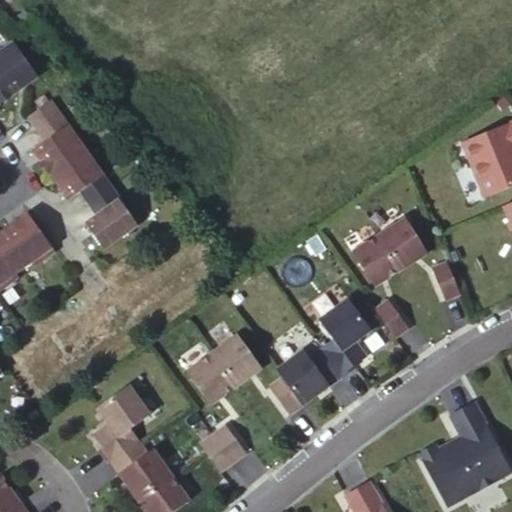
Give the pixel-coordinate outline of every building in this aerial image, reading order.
[(35,74),(11,39),(0,46),(0,98),(10,91),(32,76),(35,74)] [(56,111),(47,98),(25,114),(42,139),(30,147),(65,198),(77,189),(93,213),(81,222),(98,247),(133,223),(107,185),(81,148),(56,111)] [(484,198),(511,186),(511,120),(460,142),(484,198)] [(511,202),(502,206),(511,231),(511,202)] [(31,264),(51,249),(25,212),(0,229),(0,285),(14,276),(11,272),(20,266),(28,259),(31,264)] [(403,219),(377,233),(398,270),(424,255),(403,219)] [(373,284),(398,270),(377,233),(352,248),(373,284)] [(430,269),(444,300),(459,294),(446,262),(430,269)] [(333,340),(352,366),(364,357),(353,342),(369,330),(347,300),(319,321),(333,340)] [(374,310),(394,337),(407,328),(387,300),(374,310)] [(209,351),(235,386),(261,367),(234,332),(209,351)] [(352,366),(333,340),(320,349),(340,377),(353,368),(352,366)] [(327,386),(340,377),(320,349),(307,359),(327,386)] [(235,386),(209,351),(184,370),(210,405),(235,386)] [(302,351),(276,370),(301,405),(327,386),(307,359),(302,351)] [(301,405),(281,378),(268,387),(288,415),(301,405)] [(109,461),(136,442),(127,429),(147,415),(127,387),(96,408),(107,424),(92,434),(101,447),(100,448),(109,461)] [(450,511),(511,477),(511,473),(473,403),(449,416),(463,441),(454,446),(451,442),(436,450),(433,446),(416,455),(447,511),(450,511)] [(210,435),(231,462),(244,452),(224,425),(210,435)] [(231,462),(210,435),(198,444),(218,472),(231,462)] [(136,442),(109,461),(118,474),(146,454),(136,442)] [(118,474),(136,499),(169,475),(151,451),(146,454),(118,474)] [(172,511),(187,502),(169,475),(136,499),(145,511),(172,511)] [(24,511),(0,479),(0,511),(24,511)] [(385,511),(369,483),(344,496),(353,511),(385,511)]
